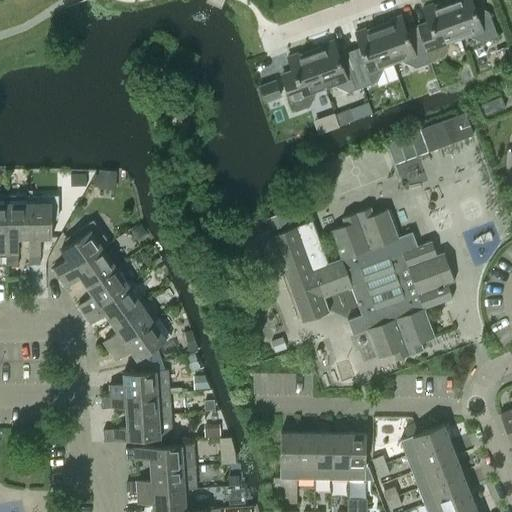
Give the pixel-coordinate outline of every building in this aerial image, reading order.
[(460,38),(446,0),(434,5),(433,2),(423,6),(432,31),(421,35),(430,61),(445,56),(450,44),(449,42),(460,38)] [(446,0),(460,38),(470,34),(471,36),(483,42),(498,37),(488,10),(477,15),(471,0),(446,0)] [(415,67),(430,61),(421,35),(409,39),(400,14),(390,18),(391,20),(379,25),(392,62),(402,59),(403,61),(415,67)] [(392,62),(379,25),(366,29),(366,27),(355,31),(364,56),(353,60),(363,86),(377,81),(383,69),(382,66),(392,62)] [(348,91),(363,86),(353,60),(342,64),(333,39),(322,43),(323,45),(311,49),(325,87),(335,83),(336,86),(348,91)] [(507,45),(496,49),(500,61),(511,57),(507,45)] [(314,91),(325,87),(311,49),(299,54),(298,52),(287,55),(296,80),(285,84),(295,111),(309,105),(315,93),(314,91)] [(275,79),(259,85),(265,100),(280,95),(275,79)] [(485,114),(505,107),(501,96),(481,103),(485,114)] [(443,151),(472,140),(462,112),(433,123),(443,151)] [(418,130),(384,140),(391,164),(425,152),(418,130)] [(80,169),(74,180),(85,186),(91,175),(80,169)] [(98,187),(98,189),(116,190),(117,170),(99,169),(99,173),(98,187)] [(58,194),(28,195),(28,197),(28,202),(29,202),(29,238),(28,238),(28,256),(39,256),(39,237),(51,237),(51,218),(59,218),(58,194)] [(28,195),(6,195),(6,256),(17,256),(17,238),(28,238),(29,238),(29,202),(28,202),(28,197),(28,195)] [(374,213),(371,206),(342,217),(344,224),(330,229),(341,257),(328,262),(312,220),(269,235),(301,321),(330,310),(324,296),(352,286),(362,313),(348,318),(353,334),(367,328),(378,356),(392,351),(394,358),(424,347),(421,340),(435,335),(425,307),(453,297),(447,283),(454,280),(444,251),(437,253),(431,239),(417,244),(412,230),(398,236),(388,208),(374,213)] [(285,210),(266,217),(271,229),(290,222),(285,210)] [(71,232),(75,239),(61,248),(68,258),(53,269),(59,278),(106,245),(108,243),(91,218),(71,232)] [(108,247),(106,245),(59,278),(65,287),(80,276),(87,285),(115,266),(104,250),(108,247)] [(17,256),(6,256),(6,267),(17,267),(17,256)] [(126,282),(115,266),(87,285),(93,295),(78,305),(84,314),(132,281),(130,279),(126,282)] [(133,284),(132,281),(84,314),(90,324),(105,313),(112,322),(140,303),(129,287),(133,284)] [(150,318),(140,303),(112,322),(118,331),(103,342),(109,350),(156,318),(154,315),(150,318)] [(158,321),(156,318),(109,350),(116,360),(130,350),(136,359),(165,340),(154,324),(158,321)] [(192,328),(183,332),(190,351),(199,347),(192,328)] [(109,396),(169,392),(167,369),(122,372),(123,384),(108,385),(109,396)] [(202,373),(193,373),(193,388),(207,388),(202,373)] [(125,417),(170,414),(169,392),(109,396),(110,407),(124,406),(125,417)] [(109,396),(100,397),(101,408),(110,407),(109,396)] [(511,407),(511,408),(500,413),(511,444),(511,407)] [(172,436),(170,414),(125,417),(126,429),(111,430),(112,439),(112,440),(172,436)] [(406,455),(450,439),(443,422),(400,439),(406,455)] [(220,423),(204,424),(205,436),(220,435),(220,423)] [(111,430),(102,430),(103,441),(112,440),(112,439),(111,430)] [(297,478),(298,431),(281,431),(280,477),(297,478)] [(314,478),(315,431),(298,431),(297,478),(314,478)] [(331,478),(332,432),(315,431),(314,478),(331,478)] [(348,478),(349,432),(332,432),(331,478),(348,478)] [(366,459),(366,432),(349,432),(348,478),(373,479),(366,459)] [(412,471),(456,454),(450,439),(406,455),(412,471)] [(150,468),(194,465),(193,442),(134,446),(134,458),(149,457),(150,468)] [(134,446),(125,447),(125,458),(134,458),(134,446)] [(375,467),(386,463),(382,454),(372,458),(375,467)] [(418,487),(462,470),(456,454),(412,471),(418,487)] [(390,472),(386,463),(375,467),(379,476),(390,472)] [(136,491),(184,488),(195,487),(194,465),(150,468),(151,479),(135,480),(136,490),(136,491)] [(424,502),(468,486),(462,470),(418,487),(424,502)] [(135,480),(127,481),(127,491),(136,490),(135,480)] [(387,498),(398,494),(394,485),(384,489),(387,498)] [(427,511),(445,511),(474,501),(468,486),(424,502),(427,511)] [(152,511),(173,511),(174,511),(185,511),(185,510),(184,488),(136,491),(137,503),(152,502),(152,511)] [(401,503),(398,494),(387,498),(391,507),(401,503)] [(477,511),(474,501),(445,511),(477,511)]
